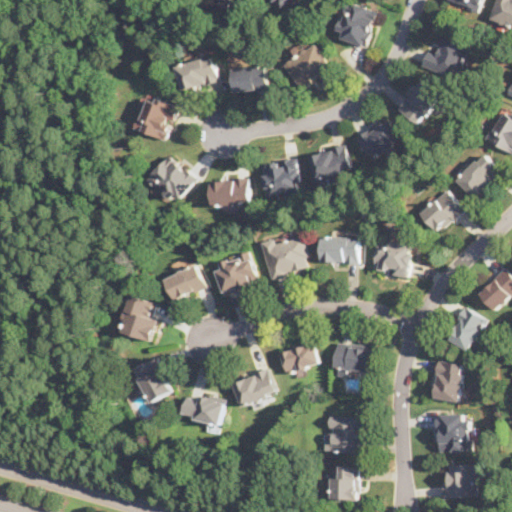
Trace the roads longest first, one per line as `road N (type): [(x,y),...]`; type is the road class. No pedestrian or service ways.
road 1 (residential): [(511,213),(445,279),(416,323),(402,386),(407,511)]
road 2 (residential): [(416,0),(393,62),(353,104),(324,117),(219,132)]
road 3 (residential): [(416,323),(329,303),(204,340)]
road 4 (primary): [(166,511),(0,463)]
